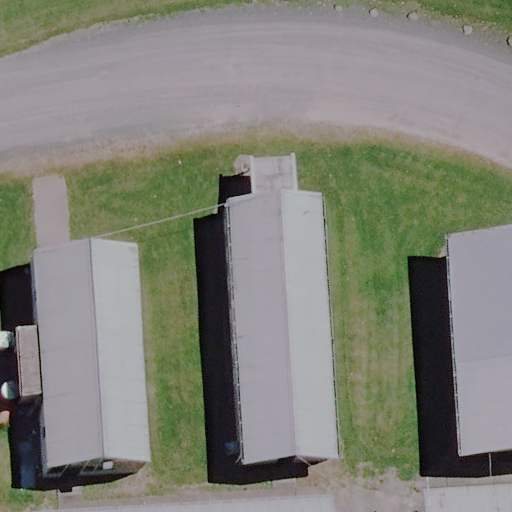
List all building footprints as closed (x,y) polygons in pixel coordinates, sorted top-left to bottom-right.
[(325,202),(236,209),(256,480),(344,474),(325,202)] [(136,251),(40,258),(56,477),(152,470),(136,251)] [(511,252),(455,256),(470,469),(511,466),(511,252)] [(511,511),(511,494),(425,501),(425,511),(511,511)] [(338,511),(338,503),(211,511),(338,511)]
